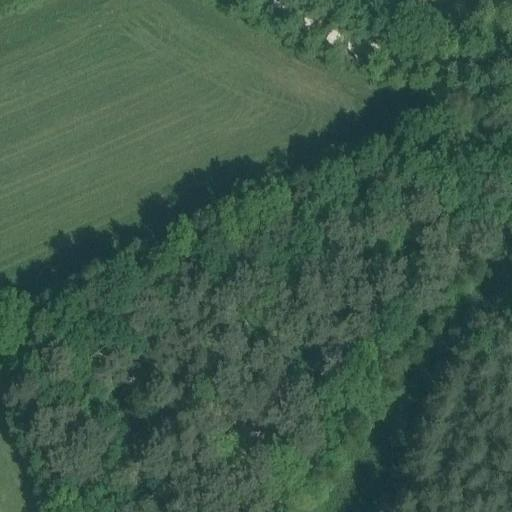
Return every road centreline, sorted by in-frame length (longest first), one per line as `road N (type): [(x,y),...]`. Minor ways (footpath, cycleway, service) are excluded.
road 1 (unknown): [(267,511),(482,235)]
road 2 (track): [(294,0),(356,36),(511,75)]
